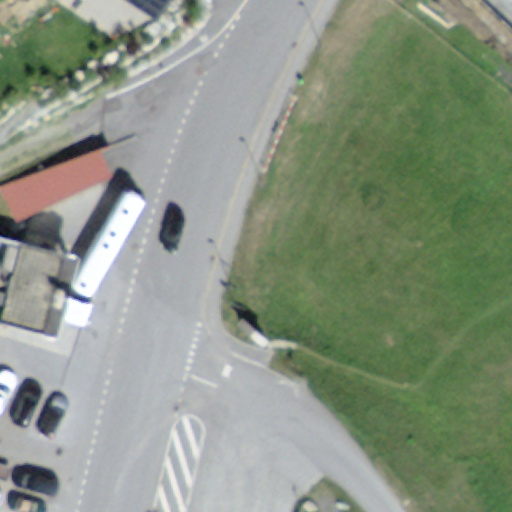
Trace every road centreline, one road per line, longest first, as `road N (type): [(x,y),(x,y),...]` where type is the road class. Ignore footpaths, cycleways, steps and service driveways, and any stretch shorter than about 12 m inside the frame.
road 1 (tertiary): [(151,355),(219,130),(285,0)]
road 2 (track): [(0,171),(99,119),(247,69)]
road 3 (unclassified): [(267,404),(299,417),(384,511)]
road 4 (tertiary): [(116,511),(151,355)]
road 5 (unclassified): [(151,355),(267,404)]
